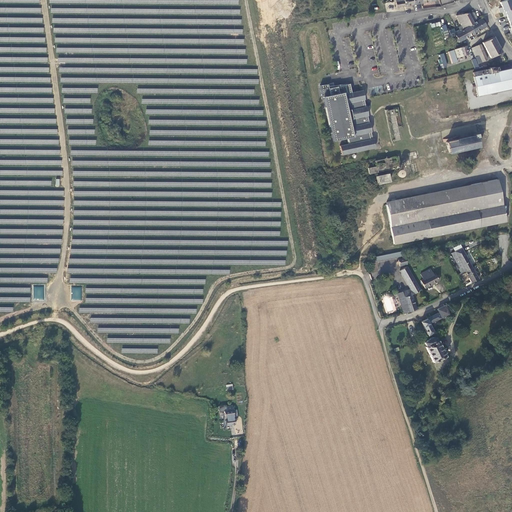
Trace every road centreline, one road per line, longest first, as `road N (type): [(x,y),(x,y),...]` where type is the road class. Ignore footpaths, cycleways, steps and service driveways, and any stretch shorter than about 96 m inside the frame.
road 1 (track): [(379,324),(436,511)]
road 2 (unclassified): [(511,269),(379,324),(363,276)]
